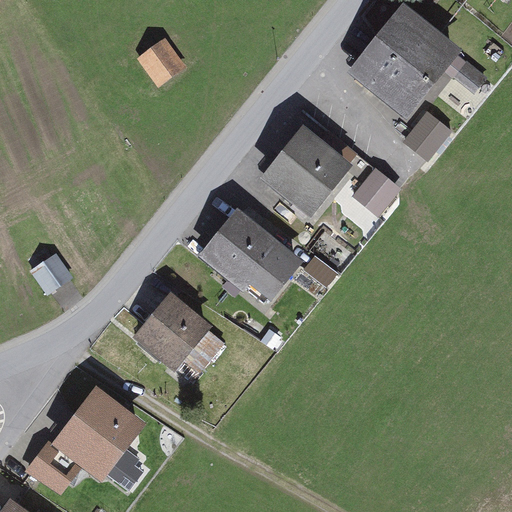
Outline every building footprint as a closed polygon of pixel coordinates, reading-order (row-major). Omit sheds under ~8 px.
[(461,57),(405,12),(350,80),(406,125),(461,57)] [(183,76),(162,45),(134,63),(155,95),(183,76)] [(451,140),(424,120),(402,149),(430,169),(451,140)] [(353,174),(305,134),(262,187),(311,226),(353,174)] [(402,198),(375,178),(354,208),(381,227),(402,198)] [(304,256),(237,203),(198,252),(243,288),(249,279),(272,297),(304,256)] [(73,281),(56,259),(31,278),(48,300),(73,281)] [(213,322),(171,287),(133,333),(193,382),(226,342),(208,328),(213,322)] [(136,430),(85,393),(27,472),(61,497),(75,477),(92,489),(136,430)]
